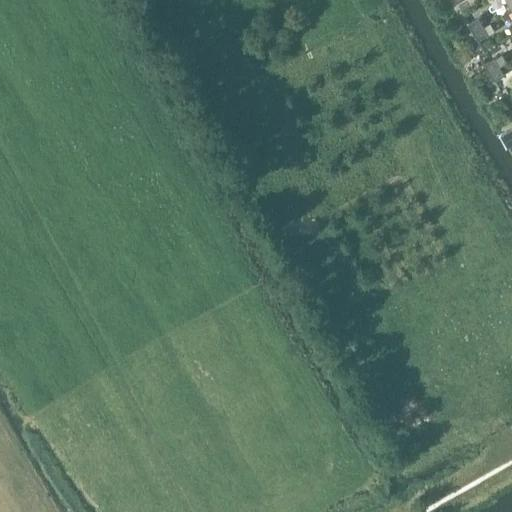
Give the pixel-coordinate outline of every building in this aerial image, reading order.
[(475,31),(485,26),(480,17),(470,23),(475,31)] [(492,22),(485,26),(489,34),(496,30),(492,22)] [(485,26),(475,31),(479,40),(489,34),(485,26)] [(504,54),(497,58),(501,66),(508,62),(504,54)] [(491,72),(501,66),(497,58),(486,64),(491,72)] [(501,66),(491,72),(495,80),(506,74),(501,66)]
